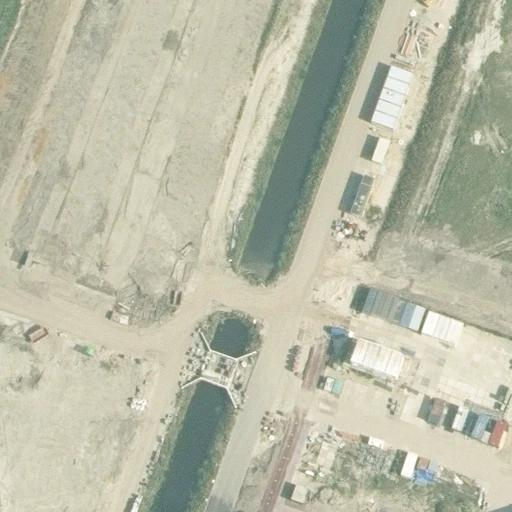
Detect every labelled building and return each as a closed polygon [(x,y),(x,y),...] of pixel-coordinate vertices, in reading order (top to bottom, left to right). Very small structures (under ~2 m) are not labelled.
[(0,0),(0,13),(11,18),(17,0),(0,0)] [(86,0),(85,2),(122,16),(127,0),(86,0)] [(169,0),(166,11),(165,15),(179,20),(185,2),(178,0),(169,0)] [(195,0),(195,2),(215,9),(216,8),(218,8),(221,0),(195,0)] [(81,8),(76,23),(112,36),(114,37),(115,36),(122,16),(85,2),(83,8),(81,8)] [(152,6),(145,24),(160,29),(165,15),(166,11),(152,6)] [(215,9),(207,30),(248,44),(251,36),(252,37),(257,24),(255,24),(256,22),(239,16),(240,15),(238,15),(238,16),(233,14),(233,13),(232,13),(218,8),(216,8),(215,9)] [(0,13),(0,35),(5,37),(11,18),(0,13)] [(160,29),(158,32),(173,38),(179,20),(165,15),(160,29)] [(145,24),(139,41),(153,46),(158,32),(160,29),(145,24)] [(200,52),(199,53),(202,54),(216,59),(217,60),(217,59),(222,61),(223,62),(223,61),(240,67),(240,65),(242,66),(246,53),(245,53),(248,44),(207,30),(200,52)] [(112,36),(108,47),(119,51),(124,39),(115,36),(114,37),(112,36)] [(180,44),(175,57),(198,65),(202,54),(199,53),(200,52),(180,44)] [(65,60),(62,68),(99,81),(106,61),(106,60),(104,59),(85,52),(86,51),(84,51),(84,52),(70,46),(65,58),(64,60),(65,60)] [(108,47),(104,59),(106,60),(106,61),(115,64),(119,51),(108,47)] [(147,65),(140,83),(155,88),(161,70),(147,65)] [(62,68),(55,87),(92,100),(99,81),(62,68)] [(191,75),(183,98),(226,113),(231,99),(229,98),(232,90),(191,75)] [(136,94),(134,100),(149,105),(155,88),(140,83),(136,94)] [(55,87),(48,106),(85,119),(92,100),(55,87)] [(129,92),(125,103),(132,106),(134,100),(136,94),(129,92)] [(176,119),(175,121),(178,122),(216,135),(218,127),(221,128),(226,113),(183,98),(176,119)] [(48,106),(41,126),(78,139),(85,119),(48,106)] [(156,112),(151,125),(174,133),(178,122),(175,121),(176,119),(156,112)] [(114,117),(110,128),(117,131),(121,119),(114,117)] [(151,125),(147,137),(167,144),(167,143),(170,144),(174,133),(151,125)] [(38,135),(34,147),(68,159),(71,160),(71,159),(78,139),(41,126),(39,133),(38,133),(38,135)] [(110,128),(106,139),(113,142),(117,131),(110,128)] [(123,133),(116,151),(131,156),(137,138),(123,133)] [(167,144),(159,166),(201,181),(201,180),(200,179),(202,172),(204,172),(208,160),(207,160),(208,158),(193,152),(182,148),(182,149),(170,144),(167,143),(167,144)] [(116,151),(110,168),(124,173),(131,156),(116,151)] [(68,159),(63,172),(75,176),(80,162),(71,159),(71,160),(68,159)] [(152,187),(151,189),(154,190),(167,194),(167,195),(168,195),(174,197),(175,198),(175,197),(191,203),(194,195),(196,196),(201,181),(159,166),(152,187)] [(41,171),(36,184),(50,189),(52,183),(54,175),(41,171)] [(54,175),(52,183),(67,188),(69,181),(54,175)] [(131,180),(126,195),(147,202),(149,203),(154,190),(151,189),(152,187),(131,180)] [(147,202),(145,210),(160,215),(162,207),(149,203),(147,202)] [(20,204),(6,243),(22,249),(23,247),(28,249),(41,212),(20,204)] [(160,215),(158,221),(171,226),(176,212),(162,207),(160,215)] [(41,212),(28,249),(49,256),(62,219),(41,212)] [(85,217),(82,226),(83,226),(82,229),(93,233),(98,221),(85,217)] [(62,219),(49,256),(54,258),(53,260),(69,266),(82,229),(83,226),(82,226),(62,219)] [(98,221),(93,233),(105,237),(106,235),(107,235),(110,226),(98,221)] [(105,237),(93,271),(104,276),(106,277),(106,276),(114,279),(127,242),(107,235),(106,235),(105,237)] [(127,242),(114,279),(125,283),(126,284),(126,283),(134,286),(147,249),(127,242)] [(147,249),(134,286),(145,290),(147,291),(156,294),(169,257),(147,249)] [(0,325),(0,368),(13,331),(0,325)] [(13,331),(0,368),(0,377),(17,384),(13,395),(28,400),(36,377),(23,372),(35,338),(13,331)] [(41,379),(37,391),(72,403),(88,356),(78,353),(78,354),(67,350),(55,384),(41,379)] [(88,356),(72,403),(92,410),(108,364),(89,357),(88,356)] [(108,364),(92,410),(112,417),(108,429),(121,433),(129,410),(118,406),(130,372),(108,364)] [(65,438),(63,445),(78,451),(80,443),(65,438)] [(37,445),(32,460),(43,464),(36,485),(86,503),(91,489),(90,488),(93,480),(55,467),(60,453),(37,445)] [(17,502),(13,511),(39,511),(83,511),(82,511),(84,504),(86,504),(86,503),(36,485),(28,506),(17,502)]
